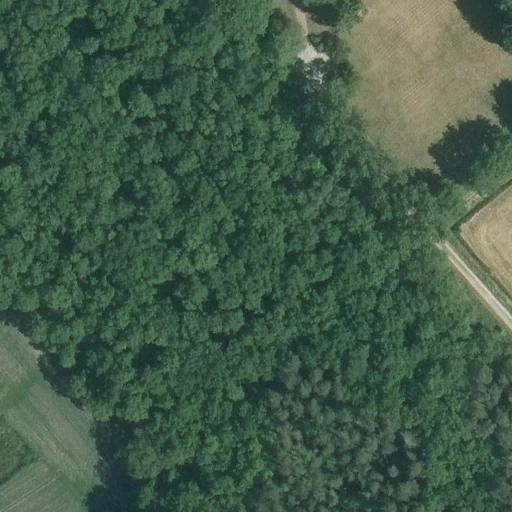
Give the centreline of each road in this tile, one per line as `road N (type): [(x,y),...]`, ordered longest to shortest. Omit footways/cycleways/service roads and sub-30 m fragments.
road 1 (track): [(229,511),(195,455),(207,421),(421,223)]
road 2 (track): [(421,223),(307,94)]
road 3 (track): [(511,326),(421,223)]
